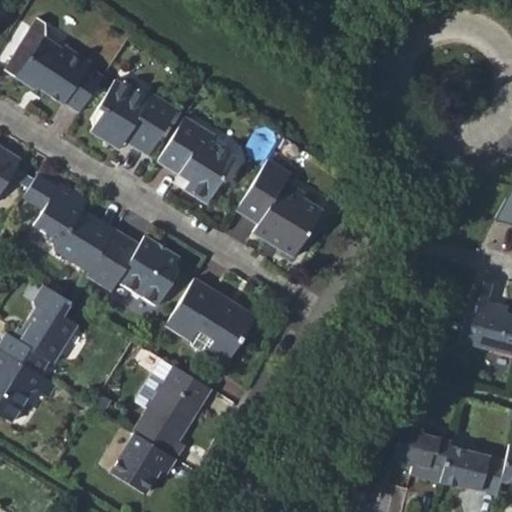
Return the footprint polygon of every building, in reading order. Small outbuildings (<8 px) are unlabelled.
[(0,53),(19,24),(0,12),(0,53)] [(45,29),(36,24),(3,77),(41,99),(43,97),(60,107),(63,102),(81,113),(104,81),(83,67),(84,65),(63,51),(61,54),(45,44),(46,43),(45,29)] [(111,116),(100,134),(125,151),(129,144),(153,159),(183,112),(158,97),(155,104),(125,86),(109,113),(111,116)] [(218,134),(189,117),(160,163),(193,182),(188,190),(216,207),(244,159),(215,140),(218,134)] [(0,197),(24,161),(0,146),(0,197)] [(293,173),(271,160),(240,209),(261,222),(257,230),(297,256),(324,214),(306,199),(309,193),(289,181),(293,173)] [(511,186),(495,217),(511,221),(511,186)] [(57,253),(92,274),(116,234),(87,217),(93,208),(63,190),(36,233),(61,248),(57,253)] [(145,253),(116,234),(92,274),(88,280),(114,296),(121,286),(161,311),(188,265),(172,257),(169,260),(163,261),(161,255),(163,252),(151,245),(145,253)] [(452,341),(511,358),(511,312),(496,308),(497,305),(481,301),(486,282),(468,278),(452,341)] [(213,341),(209,352),(229,364),(257,319),(196,282),(167,327),(190,341),(195,330),(213,341)] [(69,323),(77,309),(72,306),(47,292),(37,309),(41,314),(29,332),(22,329),(14,343),(7,339),(0,348),(0,351),(46,380),(55,366),(59,369),(82,332),(69,323)] [(190,341),(209,352),(213,341),(195,330),(190,341)] [(51,398),(58,387),(46,380),(0,351),(0,415),(16,426),(39,390),(51,398)] [(181,444),(212,391),(176,369),(134,435),(175,461),(184,447),(181,444)] [(108,399),(100,395),(92,409),(100,414),(108,399)] [(416,480),(433,484),(444,441),(445,438),(392,426),(382,464),(417,473),(416,480)] [(164,478),(175,461),(134,435),(110,476),(143,496),(158,473),(164,478)] [(501,456),(444,441),(433,484),(458,491),(459,488),(491,497),(494,482),(501,456)] [(511,443),(505,442),(501,456),(494,482),(511,487),(511,443)]
